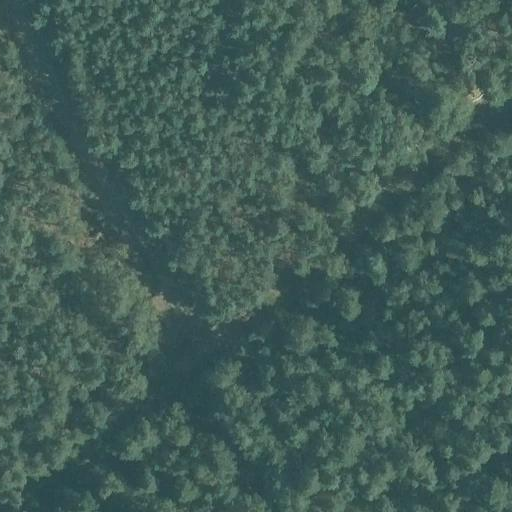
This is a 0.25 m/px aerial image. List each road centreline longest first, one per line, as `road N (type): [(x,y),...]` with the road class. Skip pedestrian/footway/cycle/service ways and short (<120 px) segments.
road 1 (unknown): [(6,0),(195,350),(447,145),(511,107)]
road 2 (unknown): [(389,0),(511,106)]
